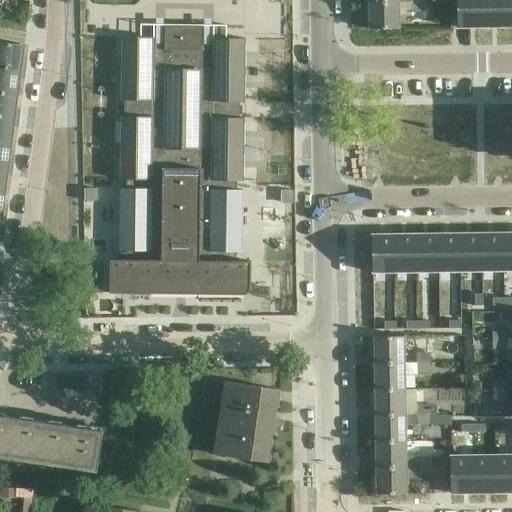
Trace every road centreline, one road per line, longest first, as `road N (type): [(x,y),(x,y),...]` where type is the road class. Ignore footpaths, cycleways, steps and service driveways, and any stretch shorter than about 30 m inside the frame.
road 1 (residential): [(14,342),(58,0)]
road 2 (residential): [(14,342),(324,338)]
road 3 (residential): [(320,64),(511,63)]
road 4 (residential): [(511,196),(323,200)]
road 5 (residential): [(326,511),(324,338)]
road 6 (residential): [(324,338),(323,200)]
road 7 (residential): [(323,200),(320,64)]
